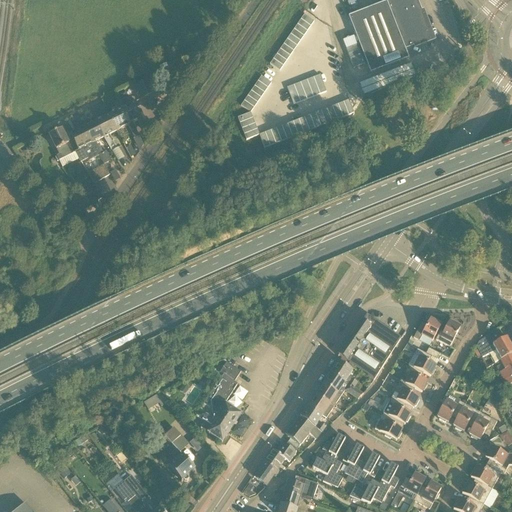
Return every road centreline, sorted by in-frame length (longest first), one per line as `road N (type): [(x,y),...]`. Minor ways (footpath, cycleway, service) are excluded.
road 1 (primary): [(0,398),(299,259),(511,175)]
road 2 (primary): [(511,143),(333,213),(0,366)]
road 3 (unclassified): [(0,149),(64,224),(95,225),(257,0)]
road 4 (tertiary): [(507,58),(380,240)]
road 5 (tertiary): [(380,240),(312,341),(273,421)]
road 6 (tertiary): [(273,421),(390,246)]
road 7 (tertiary): [(390,246),(511,83)]
road 8 (residential): [(337,426),(382,380),(438,276)]
road 9 (residential): [(490,294),(478,332),(418,427)]
road 10 (residential): [(407,449),(456,476),(468,455),(418,427)]
road 11 (residential): [(247,511),(337,426)]
